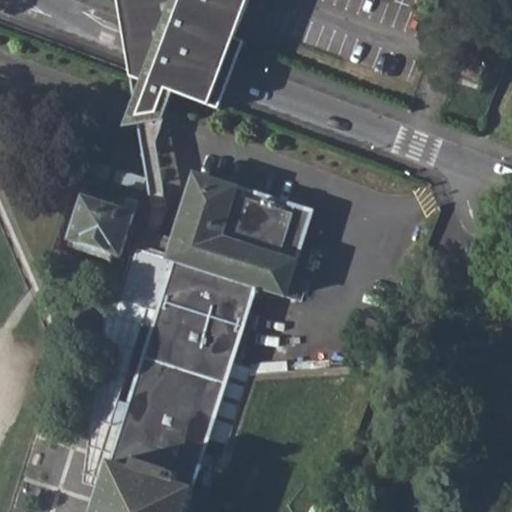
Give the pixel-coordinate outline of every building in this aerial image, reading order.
[(116,0),(117,0),(122,2),(227,41),(235,44),(238,36),(229,33),(241,0),(116,0)] [(122,2),(117,0),(122,33),(127,62),(128,69),(152,77),(214,101),(225,72),(235,44),(227,41),(122,2)] [(150,86),(137,120),(154,118),(164,91),(212,109),(214,101),(152,77),(128,69),(130,78),(150,86)] [(153,211),(167,214),(151,126),(154,118),(137,120),(153,211)] [(294,300),(322,215),(194,173),(173,240),(169,249),(166,260),(138,251),(122,301),(157,313),(93,511),(185,511),(257,289),(294,300)] [(76,250),(113,261),(115,255),(122,257),(128,236),(131,226),(135,214),(84,198),(70,241),(78,243),(76,250)] [(159,236),(167,214),(153,211),(146,231),(131,226),(128,236),(169,249),(173,240),(159,236)]
